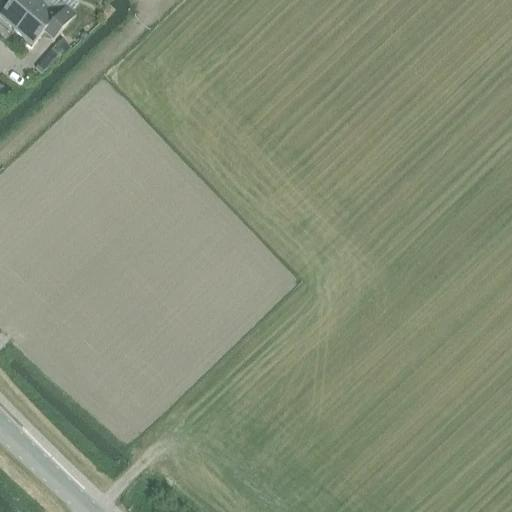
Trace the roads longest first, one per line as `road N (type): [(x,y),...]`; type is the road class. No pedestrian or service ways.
road 1 (track): [(138,23),(0,158)]
road 2 (tertiary): [(90,511),(0,424)]
